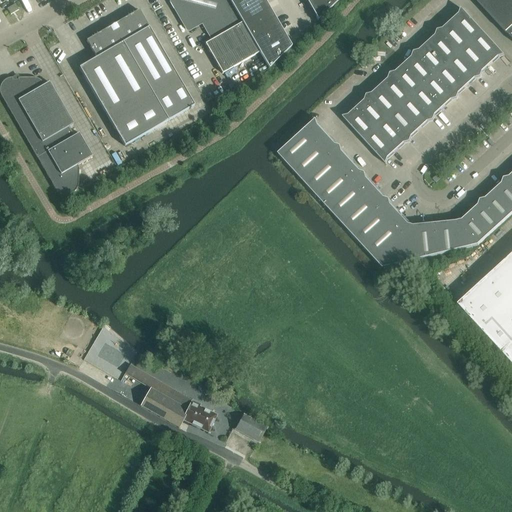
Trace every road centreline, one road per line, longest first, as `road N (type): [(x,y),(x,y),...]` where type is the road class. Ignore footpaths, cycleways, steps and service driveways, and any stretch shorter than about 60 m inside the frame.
road 1 (unclassified): [(326,511),(76,374),(0,347)]
road 2 (unclassified): [(511,134),(446,193),(433,197),(416,177),(511,82)]
